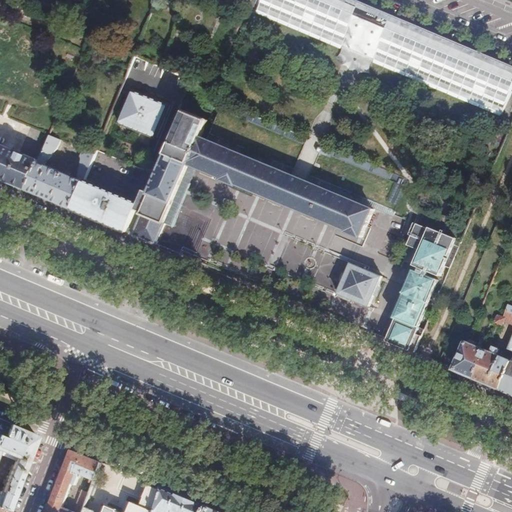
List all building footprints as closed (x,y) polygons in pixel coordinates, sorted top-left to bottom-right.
[(511,112),(511,65),(357,0),(261,0),(261,2),(257,12),(288,25),(298,29),(355,53),(509,119),(511,112)] [(166,114),(129,98),(115,131),(153,146),(166,114)] [(146,190),(141,201),(138,208),(144,211),(134,234),(157,243),(191,161),(232,178),(231,180),(247,186),(248,185),(349,227),(348,228),(363,235),(374,209),(300,178),(201,136),(204,129),(208,120),(186,111),(152,192),(146,190)] [(54,201),(73,209),(85,180),(96,154),(84,149),(81,156),(82,159),(78,178),(44,164),(58,148),(62,140),(50,135),(39,160),(39,161),(27,190),(54,201)] [(0,178),(27,190),(39,161),(39,160),(0,143),(0,178)] [(371,192),(320,171),(317,177),(368,198),(371,192)] [(85,180),(73,209),(81,212),(92,183),(85,180)] [(118,228),(130,198),(92,183),(81,212),(97,219),(101,210),(106,212),(102,221),(105,222),(118,228)] [(141,201),(130,198),(118,228),(128,232),(138,208),(141,201)] [(101,210),(97,219),(102,221),(106,212),(101,210)] [(389,341),(412,351),(437,293),(440,276),(456,238),(430,227),(429,229),(417,224),(408,245),(418,248),(411,263),(408,261),(402,276),(406,278),(390,317),(392,318),(390,323),(395,326),(389,341)] [(184,246),(180,254),(195,260),(198,252),(184,246)] [(383,276),(352,263),(339,293),(370,306),(383,276)] [(511,311),(509,318),(504,316),(502,322),(508,324),(511,319),(511,343),(510,348),(511,349),(511,311)] [(455,369),(502,388),(511,364),(511,359),(499,354),(502,348),(496,346),(494,351),(478,345),(479,342),(472,339),(469,338),(468,343),(455,369)] [(511,364),(502,388),(511,392),(511,364)] [(0,436),(0,506),(8,510),(37,436),(8,424),(3,437),(0,436)] [(74,450),(50,511),(74,511),(65,508),(74,485),(77,486),(81,478),(77,477),(79,473),(96,480),(103,463),(74,450)] [(204,511),(207,506),(192,500),(151,483),(141,508),(138,506),(138,504),(127,506),(128,508),(127,511),(117,507),(117,506),(107,502),(104,510),(86,506),(83,511),(204,511)]
